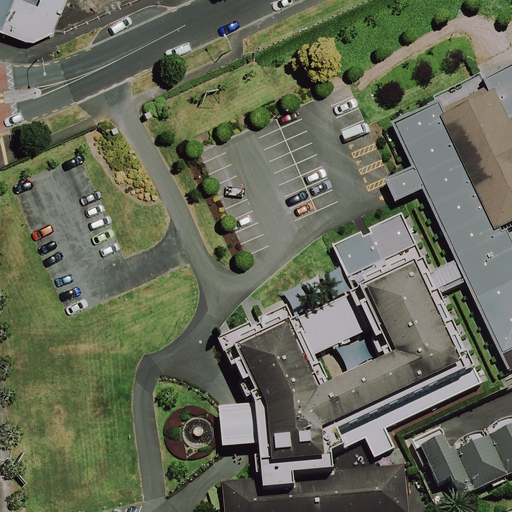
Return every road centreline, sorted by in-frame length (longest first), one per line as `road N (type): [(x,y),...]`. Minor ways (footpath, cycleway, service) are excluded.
road 1 (tertiary): [(0,101),(104,67),(241,0)]
road 2 (unknown): [(115,286),(78,286),(67,278),(28,190)]
